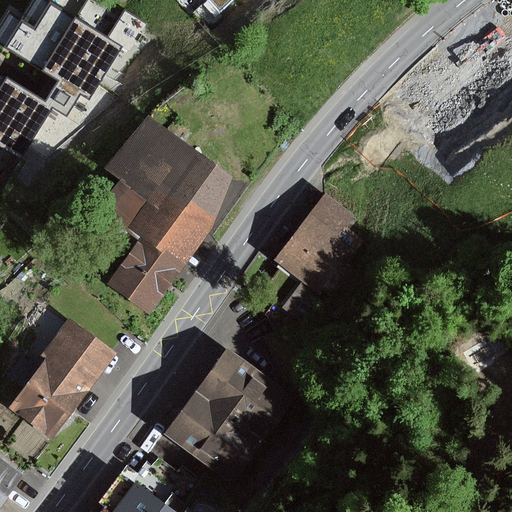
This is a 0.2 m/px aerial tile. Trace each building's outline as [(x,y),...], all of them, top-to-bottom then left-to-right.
[(0,44),(59,81),(45,102),(52,108),(67,117),(81,94),(91,100),(127,43),(132,46),(148,21),(124,7),(109,32),(56,0),(37,0),(26,18),(10,13),(0,28),(0,44)] [(207,0),(220,13),(233,0),(207,0)] [(45,102),(0,72),(0,147),(20,159),(52,108),(45,102)] [(108,285),(150,316),(213,230),(233,176),(148,114),(107,170),(121,181),(100,210),(141,240),(108,285)] [(325,194),(273,263),(299,282),(281,307),(304,324),(326,294),(333,299),(355,269),(349,264),(366,242),(348,229),(356,217),(325,194)] [(116,354),(70,319),(41,358),(46,361),(10,409),(52,440),(116,354)] [(234,485),(298,399),(228,348),(165,434),(234,485)] [(0,503),(22,474),(0,458),(0,503)] [(174,511),(136,483),(135,485),(121,475),(100,504),(105,508),(102,511),(174,511)]
